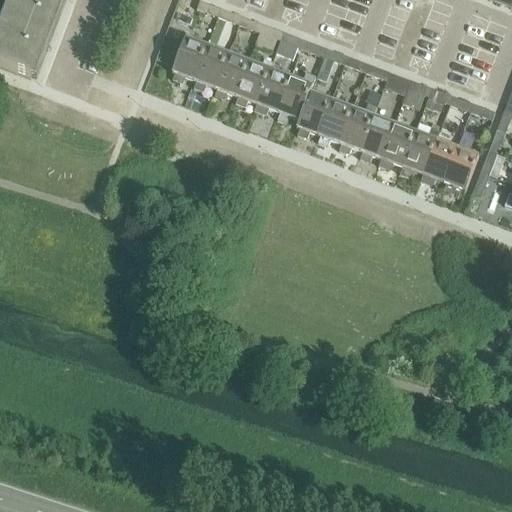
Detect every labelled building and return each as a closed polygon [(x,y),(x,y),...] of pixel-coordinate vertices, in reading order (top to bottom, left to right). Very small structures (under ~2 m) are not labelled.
[(11,0),(0,29),(0,72),(34,85),(66,0),(11,0)] [(511,8),(511,0),(491,0),(490,4),(511,12),(511,8)] [(216,21),(220,12),(199,4),(196,13),(216,21)] [(238,29),(242,20),(220,12),(216,21),(238,29)] [(259,37),(262,28),(242,20),(238,29),(259,37)] [(280,45),(283,36),(262,28),(259,37),(255,49),(272,56),(276,44),(280,45)] [(301,53),(305,44),(283,36),(280,45),(276,57),(292,63),(297,51),(301,53)] [(193,85),(206,50),(185,42),(172,77),(174,78),(172,84),(179,87),(181,81),(193,85)] [(323,61),(326,52),(305,44),(301,53),(305,54),(301,61),(313,66),(316,59),(323,61)] [(214,93),(226,58),(206,50),(193,85),(194,85),(191,92),(200,95),(202,88),(214,93)] [(344,69),(348,60),(326,52),(323,61),(344,69)] [(235,101),(248,67),(226,58),(214,93),(216,94),(214,101),(221,103),(223,97),(235,101)] [(365,77),(368,68),(348,60),(344,69),(365,77)] [(254,116),(269,75),(248,67),(235,101),(237,102),(235,109),(241,111),(246,109),(247,106),(254,108),(252,115),(254,116)] [(386,85),(390,76),(368,68),(365,77),(386,85)] [(278,117),(290,83),(269,75),(254,116),(261,119),(265,117),(266,113),(278,117)] [(407,93),(410,84),(390,76),(386,85),(407,93)] [(298,125),(309,97),(311,91),(290,83),(278,117),(275,124),(282,127),(286,125),(287,121),(298,125)] [(429,101),(432,92),(410,84),(407,93),(402,107),(419,113),(424,99),(429,101)] [(450,109),(453,100),(432,92),(429,101),(450,109)] [(511,118),(511,95),(503,115),(511,118)] [(317,140),(330,105),(309,97),(298,125),(296,132),(299,133),(296,140),(303,143),(307,141),(309,137),(317,140)] [(471,117),(474,108),(453,100),(450,109),(471,117)] [(339,149),(352,113),(330,105),(317,140),(320,141),(317,148),(324,151),(328,149),(330,145),(339,149)] [(492,125),(495,116),(474,108),(471,117),(492,125)] [(360,157),(376,112),(369,109),(366,118),(352,113),(339,149),(336,155),(343,158),(347,156),(348,153),(360,157)] [(380,165),(393,129),(375,122),(378,112),(376,112),(360,157),(357,164),(364,166),(368,164),(369,161),(380,165)] [(505,139),(511,119),(511,118),(503,115),(496,135),(505,139)] [(401,172),(415,137),(393,129),(380,165),(378,172),(387,175),(391,173),(393,169),(401,172)] [(496,161),(505,139),(496,135),(487,157),(496,161)] [(422,181),(436,145),(415,137),(401,172),(398,179),(408,183),(412,181),(413,177),(422,181)] [(443,189),(456,153),(436,145),(422,181),(420,187),(429,191),(433,189),(435,185),(443,189)] [(464,197),(478,161),(456,153),(443,189),(445,189),(443,196),(450,199),(452,192),(464,197)] [(488,182),(496,162),(496,161),(487,157),(479,178),(488,182)] [(484,194),(488,182),(479,178),(472,198),(490,204),(492,197),(484,194)]
